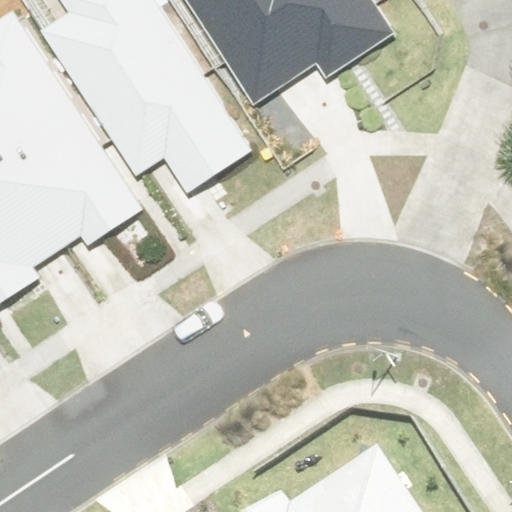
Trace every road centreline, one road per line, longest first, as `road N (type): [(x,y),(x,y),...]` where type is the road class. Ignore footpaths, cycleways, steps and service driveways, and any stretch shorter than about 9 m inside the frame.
road 1 (residential): [(0,501),(227,350),(337,297),(425,301)]
road 2 (residential): [(425,301),(465,142),(459,0)]
